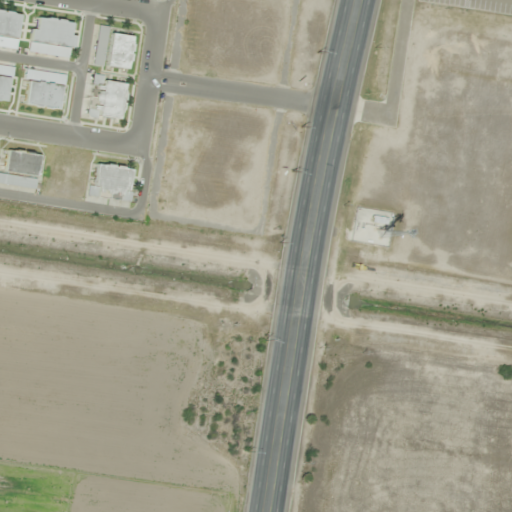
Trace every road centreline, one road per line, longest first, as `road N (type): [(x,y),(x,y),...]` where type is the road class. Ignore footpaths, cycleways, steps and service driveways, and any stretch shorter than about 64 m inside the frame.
road 1 (secondary): [(359,0),(307,244),(265,511)]
road 2 (residential): [(149,83),(336,109)]
road 3 (residential): [(141,147),(0,125)]
road 4 (residential): [(158,13),(141,147)]
